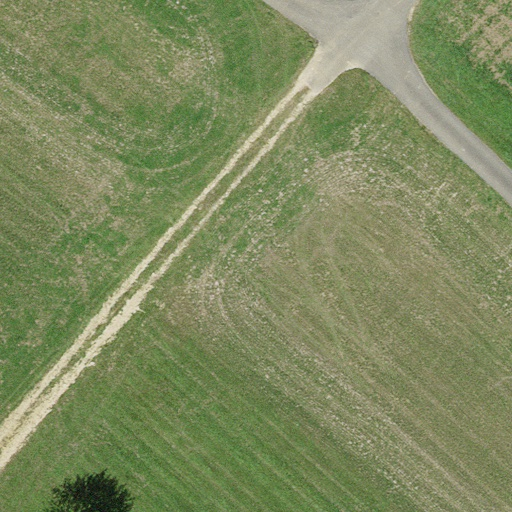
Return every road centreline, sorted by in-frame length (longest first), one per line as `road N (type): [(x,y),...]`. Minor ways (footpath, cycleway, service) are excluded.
road 1 (track): [(0,449),(355,37)]
road 2 (unclassified): [(355,37),(511,190)]
